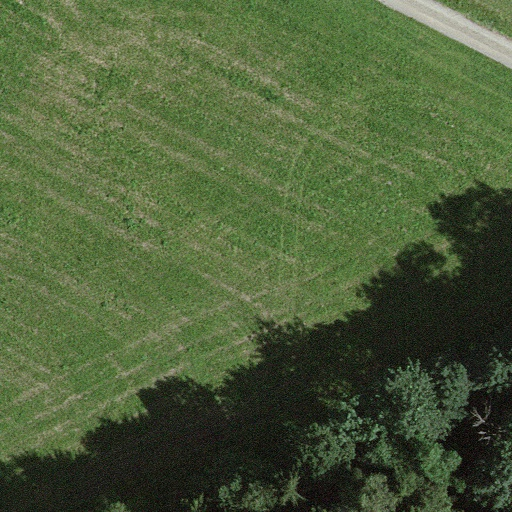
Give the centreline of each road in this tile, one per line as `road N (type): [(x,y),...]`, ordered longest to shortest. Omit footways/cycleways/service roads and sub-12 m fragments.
road 1 (track): [(511,366),(188,511)]
road 2 (track): [(364,0),(511,76)]
